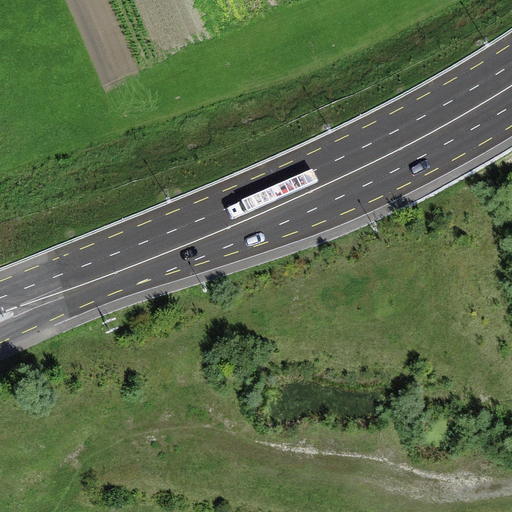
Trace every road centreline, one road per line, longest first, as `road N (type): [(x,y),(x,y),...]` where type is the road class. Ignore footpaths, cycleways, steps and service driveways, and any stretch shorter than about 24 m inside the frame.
road 1 (primary): [(511,64),(344,157),(0,299)]
road 2 (primary): [(0,333),(293,217),(511,106)]
road 3 (track): [(511,484),(456,480),(381,457),(308,455),(174,433),(116,435),(54,511)]
